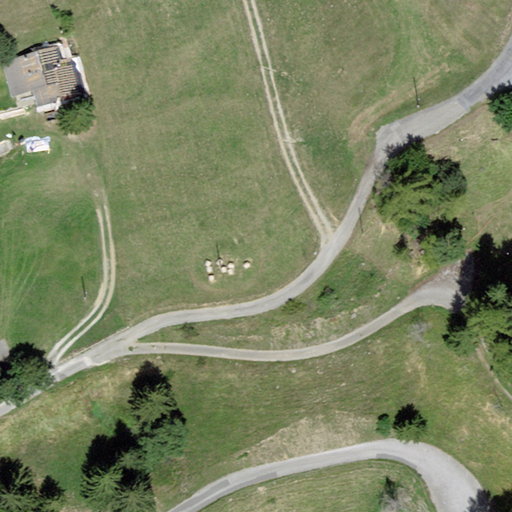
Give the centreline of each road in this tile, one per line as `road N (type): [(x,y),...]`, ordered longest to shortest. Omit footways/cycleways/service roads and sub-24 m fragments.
road 1 (track): [(0,404),(131,330),(230,313),(274,294),(330,238),(381,147),(459,98),(511,40)]
road 2 (unclassified): [(458,511),(452,488),(420,457),(375,453),(243,479),(175,511)]
